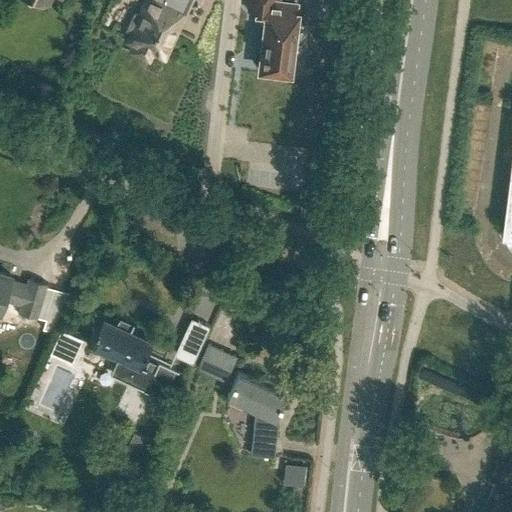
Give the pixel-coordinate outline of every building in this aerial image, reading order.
[(151,0),(146,13),(133,12),(125,30),(138,37),(132,50),(147,57),(150,50),(163,56),(175,29),(170,27),(178,10),(168,6),(168,0),(151,0)] [(288,72),(297,5),(270,1),(270,0),(251,0),(250,11),(265,13),(260,52),(261,52),(259,68),(288,72)] [(73,67),(60,77),(67,85),(79,75),(73,67)] [(8,282),(10,275),(0,272),(0,308),(3,296),(22,302),(19,312),(36,317),(46,282),(29,277),(26,287),(8,282)] [(153,375),(140,369),(153,341),(129,330),(133,321),(132,321),(131,324),(119,318),(118,317),(115,323),(101,317),(90,342),(124,358),(114,378),(111,376),(110,378),(158,400),(172,371),(178,374),(178,373),(158,364),(153,375)] [(198,367),(213,373),(223,350),(209,343),(198,367)] [(274,456),(280,408),(279,407),(285,393),(237,372),(227,396),(255,408),(249,453),(274,456)] [(511,465),(496,458),(495,460),(497,461),(489,479),(497,482),(483,511),(507,511),(511,501),(511,465)]
